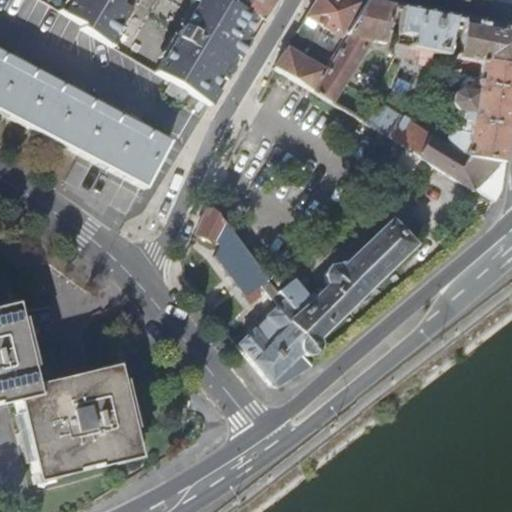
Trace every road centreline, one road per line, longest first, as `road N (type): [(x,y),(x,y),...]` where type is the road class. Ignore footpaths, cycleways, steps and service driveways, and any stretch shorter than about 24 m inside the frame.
road 1 (residential): [(294,0),(211,138),(145,290)]
road 2 (secondary): [(511,238),(267,442)]
road 3 (residential): [(145,290),(267,442)]
road 4 (residential): [(0,179),(85,234),(145,290)]
road 5 (secondary): [(267,442),(158,511)]
